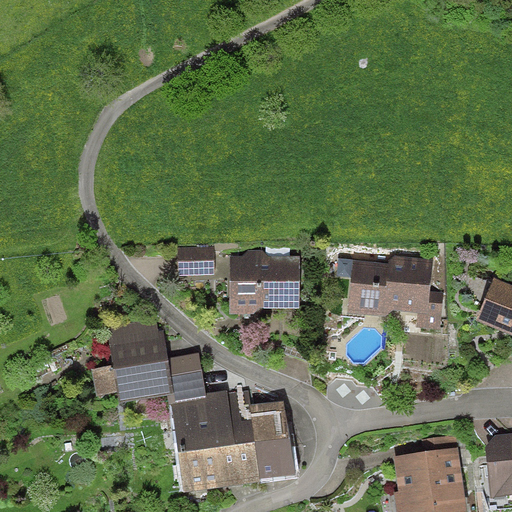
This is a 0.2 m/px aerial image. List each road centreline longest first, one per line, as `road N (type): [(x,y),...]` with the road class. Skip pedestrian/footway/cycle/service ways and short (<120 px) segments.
road 1 (residential): [(241,511),(308,484),(326,454),(321,409),(208,345),(114,257)]
road 2 (unclassified): [(114,257),(86,194),(85,172),(104,121),(140,91),(317,0)]
